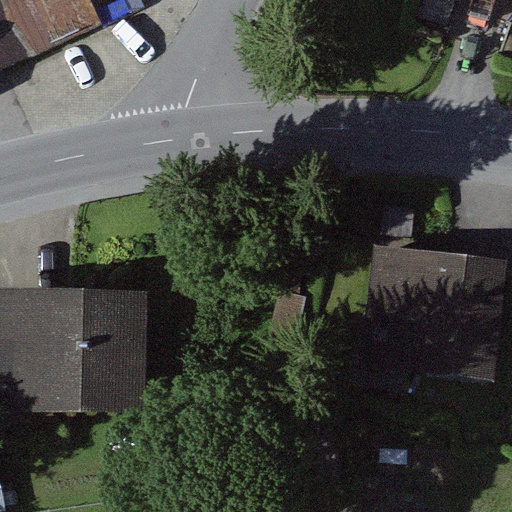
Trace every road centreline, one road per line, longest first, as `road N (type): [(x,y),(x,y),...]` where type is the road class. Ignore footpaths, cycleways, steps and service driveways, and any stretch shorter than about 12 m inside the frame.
road 1 (tertiary): [(173,140),(314,128),(511,143)]
road 2 (tertiary): [(0,175),(173,140)]
road 3 (residential): [(233,0),(173,140)]
